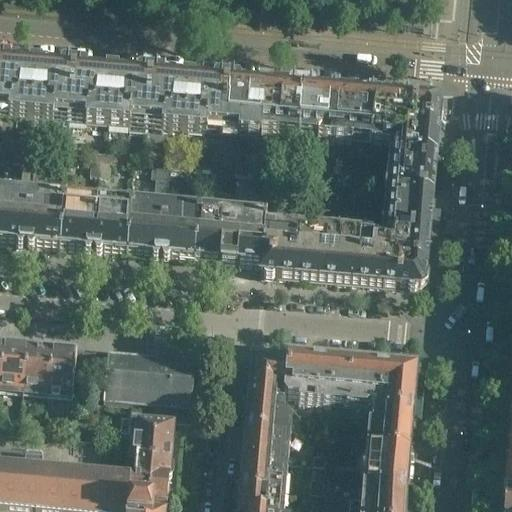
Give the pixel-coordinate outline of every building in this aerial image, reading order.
[(70,121),(74,74),(70,74),(69,71),(62,71),(60,73),(45,72),(40,72),(39,73),(32,72),(31,71),(27,70),(10,69),(9,66),(1,65),(0,66),(0,114),(10,116),(9,121),(53,125),(53,120),(70,121)] [(146,128),(150,81),(147,81),(145,78),(138,77),(136,80),(121,79),(117,79),(115,80),(109,79),(108,78),(103,77),(87,76),(85,73),(78,72),(76,75),(74,74),(70,121),(86,123),(86,128),(129,132),(130,126),(146,128)] [(222,135),(227,88),(224,88),(222,85),(215,84),(213,87),(197,86),(193,86),(192,87),(185,86),(184,85),(180,84),(163,83),(161,79),(154,79),(152,82),(150,81),(146,128),(162,129),(162,135),(206,138),(206,133),(222,135)] [(260,138),(264,92),(240,89),(238,86),(231,86),(229,88),(227,88),(222,135),(238,136),(237,141),(259,143),(260,138)] [(297,136),(301,95),(299,95),(297,92),(290,91),(288,94),(264,92),(260,138),(277,140),(278,135),(297,136)] [(334,145),(338,98),(315,96),(313,93),(306,93),(304,95),(301,95),(297,136),(317,138),(317,143),(334,145)] [(372,143),(376,102),(338,98),(334,145),(352,146),(352,141),(372,143)] [(412,131),(415,105),(376,102),(372,143),(371,148),(390,150),(393,148),(393,144),(403,145),(405,131),(412,131)] [(435,164),(438,126),(441,124),(442,111),(437,105),(426,104),(424,106),(415,105),(412,131),(405,131),(403,145),(393,144),(393,148),(390,150),(389,151),(388,160),(392,160),(435,164)] [(28,161),(28,153),(15,152),(15,160),(21,160),(28,161)] [(41,162),(42,154),(28,153),(28,161),(33,161),(41,162)] [(104,168),(105,160),(92,159),(91,166),(100,167),(104,168)] [(32,173),(33,161),(28,161),(21,160),(20,172),(32,173)] [(117,169),(118,161),(105,160),(104,168),(112,168),(117,169)] [(432,202),(435,164),(392,160),(390,182),(384,181),(383,198),(432,202)] [(44,174),(45,162),(41,162),(33,161),(32,173),(44,174)] [(180,175),(181,167),(168,165),(167,173),(168,173),(180,174),(180,175)] [(99,179),(100,167),(91,166),(88,166),(87,178),(99,179)] [(355,178),(356,167),(349,166),(348,178),(355,178)] [(112,168),(104,168),(100,167),(99,179),(111,180),(112,168)] [(194,176),(194,168),(181,167),(180,175),(194,176)] [(362,179),(363,167),(356,167),(355,178),(362,179)] [(369,180),(371,168),(363,167),(362,179),(369,180)] [(377,180),(378,168),(371,168),(369,180),(377,180)] [(167,185),(168,173),(167,173),(156,172),(155,184),(167,185)] [(179,186),(180,174),(168,173),(167,185),(179,186)] [(234,191),(235,179),(223,178),(222,190),(234,191)] [(293,187),(294,179),(284,178),(284,186),(292,186),(293,187)] [(246,193),(247,181),(243,180),(235,179),(234,191),(246,193)] [(302,187),(303,180),(294,179),(293,187),(301,187),(302,187)] [(301,195),(301,187),(293,187),(292,186),(291,194),(301,195)] [(310,196),(310,188),(302,187),(301,187),(301,195),(310,196)] [(428,241),(430,218),(432,202),(383,198),(381,215),(387,215),(385,237),(428,241)] [(59,254),(63,208),(0,202),(0,248),(16,250),(16,252),(18,254),(21,254),(23,253),(23,252),(27,252),(27,253),(28,255),(31,255),(33,254),(33,252),(59,254)] [(126,260),(130,214),(63,208),(59,254),(84,256),(84,258),(85,260),(89,260),(90,259),(90,258),(94,259),(96,261),(99,261),(101,260),(101,258),(126,260)] [(351,224),(352,212),(345,212),(344,224),(351,224)] [(358,225),(359,213),(352,212),(351,224),(358,225)] [(365,226),(366,214),(359,213),(358,225),(365,226)] [(193,266),(197,220),(130,214),(126,260),(151,262),(151,264),(153,266),(156,266),(158,265),(158,264),(162,265),(163,267),(167,267),(168,266),(169,264),(193,266)] [(373,226),(374,214),(366,214),(365,226),(373,226)] [(260,272),(264,234),(265,227),(197,220),(193,266),(219,268),(219,271),(219,272),(221,272),(234,273),(236,273),(236,272),(236,270),(260,272)] [(292,285),(297,237),(297,231),(279,230),(278,235),(264,234),(260,272),(259,282),(263,283),(265,285),(271,286),(274,284),(292,285)] [(325,288),(330,234),(312,233),(311,238),(297,237),(292,285),(325,288)] [(358,291),(363,243),(348,241),(349,236),(330,234),(325,288),(358,291)] [(424,293),(428,241),(385,237),(381,236),(380,242),(382,244),(384,246),(383,253),(394,254),(392,268),(400,269),(398,295),(407,296),(409,298),(422,299),(423,298),(423,293),(424,293)] [(400,269),(392,268),(394,254),(383,253),(384,246),(382,244),(363,243),(358,291),(398,295),(400,269)] [(0,395),(23,397),(27,351),(3,349),(0,383),(0,395)] [(47,400),(52,354),(27,351),(23,397),(47,400)] [(72,402),(76,356),(52,354),(47,400),(72,402)] [(188,404),(192,366),(174,365),(174,364),(125,360),(107,359),(103,405),(156,410),(154,427),(173,429),(190,430),(193,404),(188,404)] [(283,399),(285,368),(258,365),(258,362),(250,361),(250,371),(251,371),(248,406),(282,409),(287,404),(283,399)] [(314,411),(318,367),(286,365),(285,368),(283,399),(287,404),(298,405),(297,410),(314,411)] [(346,409),(350,370),(318,367),(314,411),(331,413),(331,408),(346,409)] [(379,409),(382,373),(350,370),(346,409),(375,412),(379,409)] [(411,421),(415,376),(382,373),(379,409),(375,412),(375,416),(373,417),(411,421)] [(287,423),(284,420),(284,412),(282,409),(248,406),(246,436),(285,439),(287,423)] [(407,458),(411,421),(373,417),(370,454),(407,458)] [(170,466),(173,429),(154,427),(130,425),(129,442),(134,443),(133,463),(136,463),(170,466)] [(284,454),(285,439),(246,436),(243,466),(287,470),(288,454),(284,454)] [(165,511),(166,509),(129,506),(131,485),(41,477),(43,457),(41,455),(28,453),(25,455),(25,459),(0,456),(0,511),(165,511)] [(404,496),(407,458),(370,454),(367,477),(363,477),(362,493),(404,496)] [(511,500),(511,461),(508,461),(505,496),(502,500),(505,500),(511,500)] [(166,509),(168,482),(171,480),(172,472),(169,470),(170,466),(136,463),(135,469),(140,475),(139,484),(131,483),(131,485),(129,506),(166,509)] [(285,487),(287,470),(243,466),(240,496),(280,499),(281,487),(285,487)] [(403,511),(404,496),(362,493),(361,510),(365,510),(365,511),(403,511)] [(283,511),(279,511),(280,499),(240,496),(238,511),(283,511)] [(511,511),(511,500),(505,500),(502,500),(504,506),(503,511),(511,511)]
